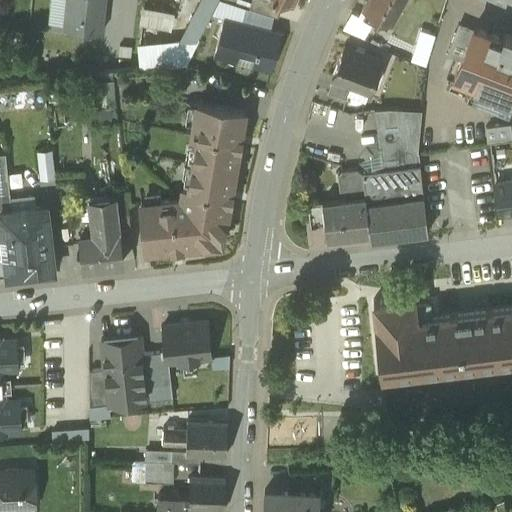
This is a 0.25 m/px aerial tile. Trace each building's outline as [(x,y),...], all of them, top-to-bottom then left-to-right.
[(65,0),(63,28),(103,33),(106,0),(65,0)] [(141,0),(141,7),(172,11),(172,0),(141,0)] [(246,7),(226,0),(218,0),(211,14),(224,17),(224,15),(242,20),(246,7)] [(280,0),(252,0),(250,7),(278,16),(283,1),(280,0)] [(405,0),(366,0),(362,9),(367,11),(364,17),(373,23),(377,17),(392,25),(405,0)] [(261,28),(242,23),(242,20),(224,15),(224,17),(217,42),(222,43),(219,55),(271,69),(268,79),(269,79),(282,32),(284,33),(284,31),(262,26),(261,28)] [(502,38),(473,27),(454,76),(474,84),(471,91),(481,95),(509,107),(511,99),(511,37),(504,34),(502,38)] [(417,45),(430,49),(433,34),(420,31),(417,45)] [(382,60),(345,46),(332,77),(353,85),(353,84),(369,90),(369,92),(370,92),(382,60)] [(176,69),(161,71),(161,75),(165,75),(165,82),(177,81),(176,69)] [(131,96),(119,97),(121,122),(133,121),(131,96)] [(244,110),(197,102),(192,133),(192,135),(198,136),(194,160),(186,159),(185,164),(193,165),(189,187),(183,186),(181,197),(141,201),(146,249),(222,241),(244,110)] [(403,109),(389,108),(375,109),(382,168),(420,164),(419,155),(418,152),(417,152),(421,110),(403,109)] [(486,127),(487,142),(510,140),(508,124),(486,127)] [(40,177),(54,176),(53,147),(38,148),(40,177)] [(382,168),(363,171),(370,232),(370,233),(370,238),(428,231),(427,221),(426,211),(425,202),(423,192),(422,183),(421,173),(420,164),(382,168)] [(346,197),(310,202),(312,222),(325,221),(327,238),(370,233),(370,232),(363,171),(362,171),(357,167),(342,169),(338,174),(338,175),(339,175),(341,189),(345,192),(346,197)] [(0,207),(11,207),(8,171),(0,171),(0,207)] [(511,180),(495,183),(498,212),(511,210),(511,180)] [(127,193),(95,197),(97,212),(91,213),(94,233),(80,235),(84,266),(123,262),(120,237),(117,212),(129,211),(127,193)] [(11,207),(0,207),(0,210),(5,253),(7,274),(54,269),(47,203),(11,207)] [(129,211),(117,212),(120,237),(132,236),(129,211)] [(415,295),(373,299),(376,322),(375,322),(381,376),(381,375),(410,372),(424,371),(417,317),(416,303),(415,295)] [(430,301),(416,303),(417,317),(432,315),(431,308),(430,301)] [(432,315),(417,317),(424,371),(511,360),(511,305),(488,309),(432,315)] [(207,320),(163,324),(167,357),(167,362),(169,362),(182,360),(182,358),(211,355),(207,320)] [(140,334),(101,339),(105,368),(108,403),(109,404),(110,404),(147,400),(142,353),(140,334)] [(0,368),(1,368),(16,368),(16,364),(15,344),(15,340),(0,341),(0,339),(0,368)] [(23,343),(15,344),(16,364),(24,363),(23,343)] [(162,351),(142,353),(147,400),(173,397),(169,362),(167,362),(167,357),(162,358),(162,351)] [(231,353),(211,355),(213,368),(230,366),(231,353)] [(105,368),(89,369),(90,370),(90,405),(108,403),(105,368)] [(410,372),(381,375),(384,394),(412,391),(410,372)] [(11,391),(10,379),(2,379),(2,391),(11,391)] [(19,405),(18,401),(3,402),(0,401),(0,433),(5,433),(5,429),(20,428),(19,425),(19,405)] [(108,403),(90,405),(89,418),(111,417),(110,404),(109,404),(108,403)] [(27,404),(19,405),(19,425),(27,424),(27,404)] [(228,421),(187,419),(187,428),(186,445),(186,451),(186,454),(200,454),(226,456),(228,421)] [(187,428),(163,428),(163,444),(186,445),(187,428)] [(89,438),(89,429),(52,431),(53,441),(89,438)] [(186,451),(172,451),(171,463),(174,463),(200,464),(200,454),(186,454),(186,451)] [(171,463),(146,462),(145,483),(173,484),(174,463),(171,463)] [(19,469),(6,470),(7,472),(0,472),(0,507),(0,511),(35,511),(33,471),(20,471),(19,469)] [(226,478),(191,476),(190,498),(158,496),(157,511),(185,511),(185,509),(224,511),(226,478)] [(324,494),(265,491),(263,511),(318,511),(319,504),(323,504),(324,494)]
